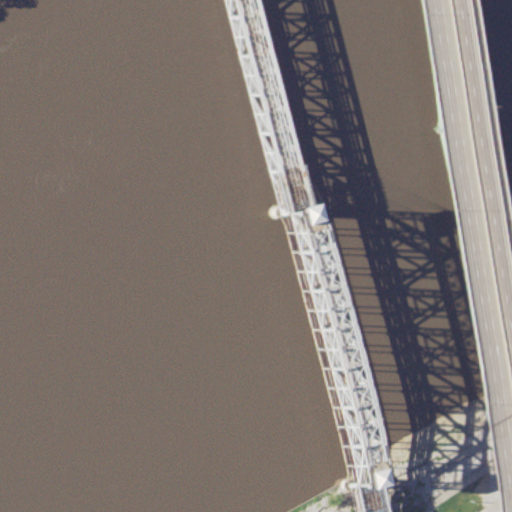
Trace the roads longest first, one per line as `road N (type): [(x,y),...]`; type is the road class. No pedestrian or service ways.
road 1 (motorway): [(421,0),(500,511)]
road 2 (motorway): [(511,367),(452,0)]
